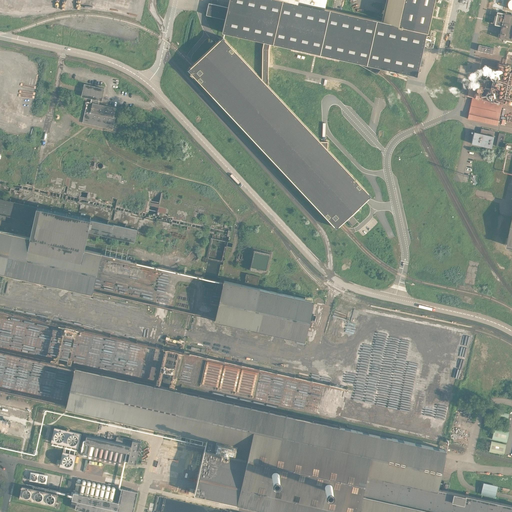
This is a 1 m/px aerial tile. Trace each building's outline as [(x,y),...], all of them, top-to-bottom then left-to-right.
[(385,0),(381,21),(355,15),(324,8),(286,0),(228,0),(227,7),(208,3),(206,15),(225,19),(222,32),(263,42),(269,43),(355,62),(376,74),(378,71),(381,68),(416,76),(433,0),(385,0)] [(286,0),(324,8),(324,6),(325,0),(286,0)] [(511,15),(497,12),(494,25),(501,26),(499,38),(511,40),(511,15)] [(191,66),(187,70),(189,71),(197,80),(205,89),(212,96),(223,107),(258,145),(282,171),(311,202),(335,228),(340,224),(348,216),(360,205),(371,195),(364,188),(354,177),(342,165),(331,153),(327,149),(327,142),(326,142),(321,141),(320,141),(302,122),(292,111),(284,102),(272,90),(268,85),(268,83),(268,81),(268,79),(268,73),(268,67),(268,61),(268,55),(268,49),(269,43),(263,42),(263,43),(262,49),(262,55),(262,61),(262,66),(262,73),(262,74),(262,79),(258,75),(250,66),(243,59),(238,54),(234,49),(224,38),(222,37),(219,39),(218,41),(216,43),(209,49),(195,62),(191,66)] [(478,45),(477,51),(492,54),(493,48),(478,45)] [(23,90),(26,74),(17,72),(17,74),(12,73),(11,79),(16,80),(14,88),(23,90)] [(477,78),(476,84),(484,86),(488,87),(490,81),(485,80),(477,78)] [(87,102),(82,122),(112,129),(115,117),(113,117),(115,108),(98,104),(99,100),(101,101),(104,88),(84,84),(81,96),(91,98),(90,102),(87,102)] [(484,86),(476,84),(473,97),(472,97),(467,118),(497,125),(502,103),(481,99),(484,86)] [(493,136),(473,132),(471,143),(491,148),(493,136)] [(499,133),(496,146),(502,147),(503,142),(503,139),(504,134),(502,133),(501,133),(499,133)] [(0,219),(10,221),(11,217),(13,217),(33,222),(29,237),(84,249),(86,241),(86,240),(86,238),(96,240),(97,234),(101,235),(132,242),(134,243),(136,234),(137,230),(45,209),(0,199),(0,219)] [(152,206),(151,210),(157,212),(160,203),(151,200),(149,205),(152,206)] [(156,219),(144,216),(143,221),(155,224),(156,219)] [(213,258),(221,260),(222,258),(224,251),(222,250),(224,247),(221,244),(225,245),(226,241),(211,238),(210,241),(214,241),(214,242),(215,243),(222,248),(217,247),(217,249),(220,251),(218,255),(212,253),(211,257),(213,258)] [(249,283),(257,285),(259,277),(250,274),(247,273),(247,274),(246,274),(245,278),(245,279),(244,282),(246,283),(249,284),(249,283)] [(265,290),(233,283),(223,281),(214,319),(304,340),(313,301),(265,290),(266,289),(267,289),(267,287),(264,287),(264,289),(265,289),(265,290)] [(75,367),(66,407),(71,408),(160,428),(166,429),(189,434),(205,438),(203,447),(202,452),(195,484),(194,490),(193,493),(237,503),(263,509),(266,510),(265,511),(511,511),(511,505),(436,489),(438,480),(443,457),(444,456),(444,454),(445,450),(443,449),(427,446),(425,445),(410,442),(408,442),(403,440),(392,438),(390,438),(366,432),(364,432),(355,430),(355,428),(348,427),(348,428),(339,426),(337,426),(313,420),(311,420),(287,415),(285,414),(284,414),(284,413),(279,412),(278,413),(270,411),(267,410),(261,409),(257,408),(252,407),(250,406),(234,403),(232,402),(216,399),(214,398),(208,397),(199,395),(197,394),(181,391),(180,391),(155,385),(155,386),(151,385),(151,384),(75,367)] [(28,411),(0,405),(0,411),(26,417),(28,411)] [(0,431),(7,433),(10,422),(0,419),(0,431)] [(81,433),(54,427),(51,441),(78,447),(81,433)] [(506,442),(508,431),(494,428),(491,439),(506,442)] [(117,437),(116,442),(86,435),(85,441),(85,442),(129,452),(127,462),(135,464),(140,442),(117,437)] [(503,455),(506,444),(491,441),(489,451),(503,455)] [(45,445),(43,460),(56,462),(58,447),(45,445)] [(76,454),(62,451),(59,466),(73,469),(76,454)] [(102,475),(105,465),(85,461),(82,471),(102,475)] [(129,464),(125,481),(134,483),(137,466),(129,464)] [(38,473),(30,471),(28,480),(36,481),(38,473)] [(48,475),(39,473),(37,482),(46,483),(48,475)] [(58,494),(22,486),(19,498),(55,506),(56,502),(57,502),(56,507),(59,507),(60,501),(56,501),(58,494)] [(118,502),(73,492),(72,499),(77,500),(75,508),(92,511),(132,511),(137,491),(121,488),(118,502)]
